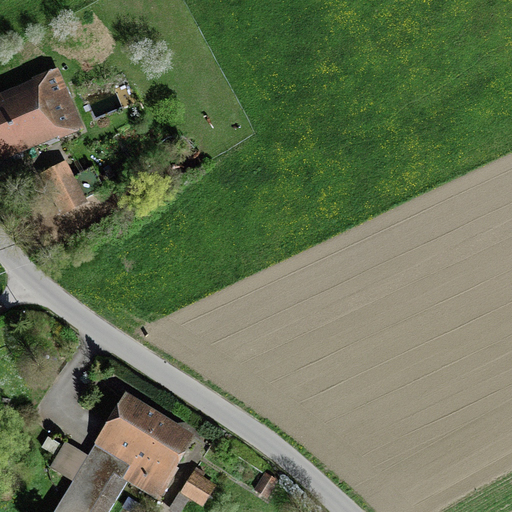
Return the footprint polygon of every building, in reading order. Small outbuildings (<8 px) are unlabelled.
[(0,157),(75,126),(55,77),(0,100),(0,157)] [(73,160),(45,172),(61,209),(90,196),(73,160)] [(188,442),(123,404),(60,511),(108,511),(127,480),(156,497),(188,442)] [(207,474),(195,467),(170,510),(173,511),(180,511),(189,498),(204,506),(214,488),(203,481),(207,474)] [(277,479),(265,473),(255,494),(267,500),(277,479)]
